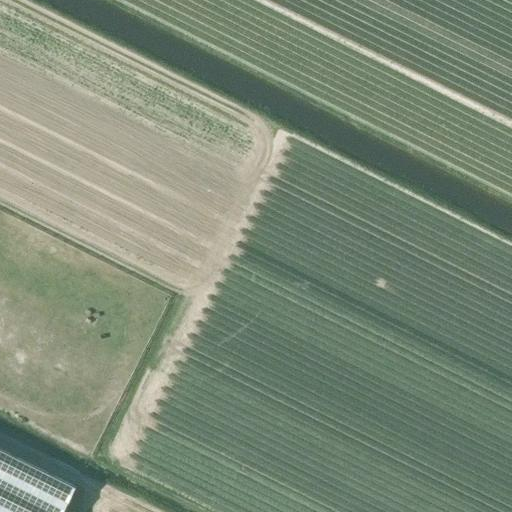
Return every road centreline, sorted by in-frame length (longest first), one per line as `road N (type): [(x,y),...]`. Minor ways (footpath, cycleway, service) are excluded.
road 1 (track): [(0,197),(193,290),(268,146),(258,123),(238,110),(14,0)]
road 2 (track): [(511,192),(126,0)]
road 3 (track): [(146,511),(0,441)]
